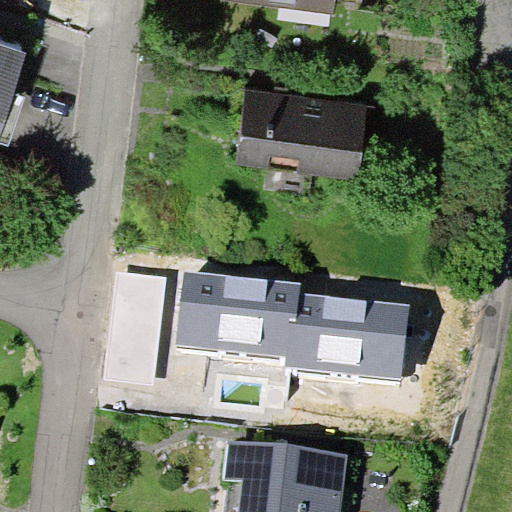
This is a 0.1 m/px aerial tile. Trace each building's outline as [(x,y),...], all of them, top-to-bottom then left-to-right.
[(45,47),(0,30),(0,166),(2,167),(45,47)] [(386,100),(251,87),(243,168),(378,181),(386,100)] [(301,284),(183,271),(175,344),(286,357),(289,320),(296,321),(299,292),(301,284)] [(409,303),(299,292),(296,321),(289,320),(286,357),(285,366),(401,378),(409,303)] [(363,511),(367,468),(230,455),(224,511),(363,511)]
